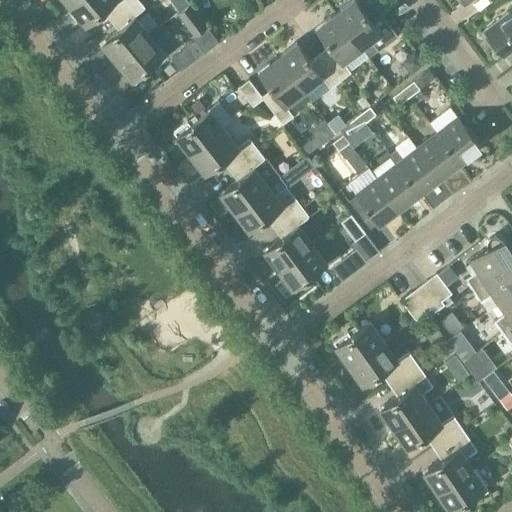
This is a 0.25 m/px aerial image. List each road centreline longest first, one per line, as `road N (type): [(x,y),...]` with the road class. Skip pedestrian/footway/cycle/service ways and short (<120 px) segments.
road 1 (residential): [(511,173),(282,345)]
road 2 (residential): [(282,345),(122,126)]
road 3 (residential): [(122,126),(302,0)]
road 4 (residential): [(396,511),(282,345)]
road 5 (residential): [(122,126),(5,0)]
road 6 (residential): [(103,511),(0,376)]
road 7 (residential): [(422,0),(496,98)]
